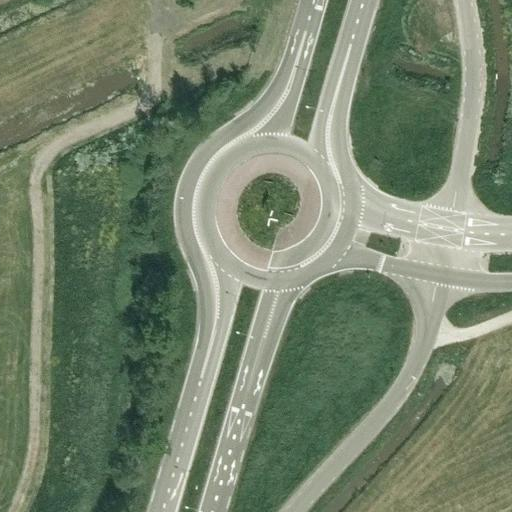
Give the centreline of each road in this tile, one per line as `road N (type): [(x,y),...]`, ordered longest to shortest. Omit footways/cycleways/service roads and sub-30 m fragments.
road 1 (primary): [(291,75),(268,105),(210,146),(184,197),(187,237),(205,280),(209,346)]
road 2 (unclassified): [(293,511),(404,383),(421,354),(438,273)]
road 3 (unclassified): [(447,228),(474,88),(463,0)]
road 4 (primary): [(209,346),(159,511)]
road 5 (primary): [(208,511),(257,358)]
road 6 (primary): [(259,145),(222,164),(208,189),(205,216),(221,255)]
road 7 (primary): [(352,209),(337,135),(337,85)]
